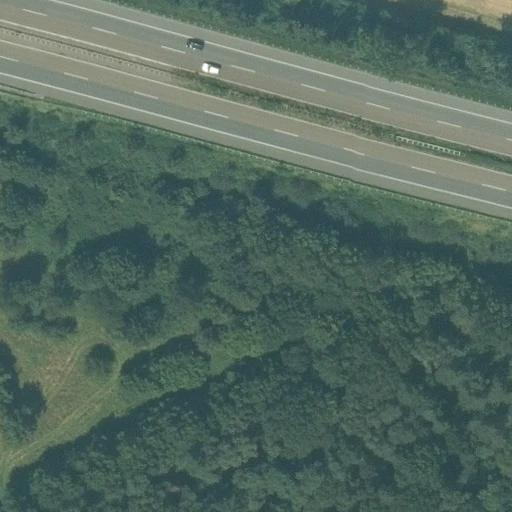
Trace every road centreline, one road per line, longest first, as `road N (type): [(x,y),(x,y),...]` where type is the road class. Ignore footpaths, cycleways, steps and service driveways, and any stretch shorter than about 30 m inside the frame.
road 1 (motorway): [(0,56),(511,198)]
road 2 (motorway): [(511,137),(6,0)]
